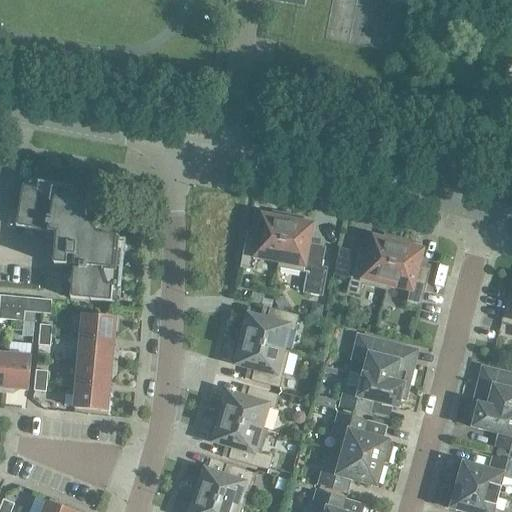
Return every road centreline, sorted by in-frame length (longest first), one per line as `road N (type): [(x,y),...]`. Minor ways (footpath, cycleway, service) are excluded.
road 1 (residential): [(150,475),(169,363),(176,146)]
road 2 (residential): [(491,216),(357,180),(176,146)]
road 3 (residential): [(407,511),(491,216)]
road 4 (residential): [(176,146),(0,113)]
road 5 (residential): [(150,475),(18,448)]
